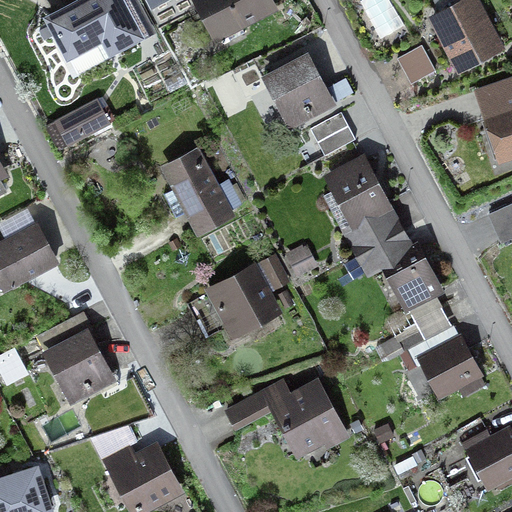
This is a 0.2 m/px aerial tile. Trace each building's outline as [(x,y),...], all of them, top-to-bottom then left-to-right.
[(138,38),(117,0),(83,0),(47,20),(67,57),(107,36),(115,50),(138,38)] [(145,0),(150,9),(168,0),(145,0)] [(194,0),(220,43),(223,45),(244,34),(240,27),(260,17),(256,11),(270,4),(268,0),(194,0)] [(467,0),(431,19),(458,69),(498,48),(472,0),(467,0)] [(415,48),(398,57),(406,71),(423,62),(415,48)] [(328,102),(305,58),(265,79),(288,121),(304,112),(305,114),(328,102)] [(511,81),(479,92),(500,158),(511,154),(511,81)] [(96,102),(57,123),(69,147),(109,127),(96,102)] [(326,156),(357,140),(343,113),(312,129),(326,156)] [(212,189),(194,154),(167,169),(176,187),(162,194),(174,217),(188,210),(198,229),(226,214),(225,212),(238,205),(226,182),(212,189)] [(398,231),(362,161),(331,178),(361,235),(350,240),(358,253),(398,231)] [(0,289),(4,296),(58,267),(36,225),(0,244),(0,289)] [(408,249),(398,231),(358,253),(368,272),(384,263),(414,320),(439,307),(431,294),(438,290),(432,278),(415,246),(408,249)] [(286,282),(272,257),(261,263),(275,288),(286,282)] [(273,313),(250,269),(210,290),(218,305),(216,307),(227,327),(239,321),(243,329),(273,313)] [(427,337),(421,325),(394,338),(396,341),(382,348),(387,359),(427,337)] [(59,338),(54,327),(36,337),(42,347),(59,338)] [(69,407),(116,382),(88,331),(41,356),(69,407)] [(421,363),(436,392),(476,370),(460,342),(421,363)] [(286,394),(281,383),(252,399),(257,409),(286,394)] [(320,433),(326,444),(343,435),(316,385),(271,409),(292,448),(320,433)] [(482,426),(461,438),(485,483),(511,468),(511,439),(509,434),(491,443),(482,426)] [(126,511),(151,511),(184,495),(156,444),(105,471),(126,511)] [(51,511),(37,469),(0,480),(0,511),(51,511)]
